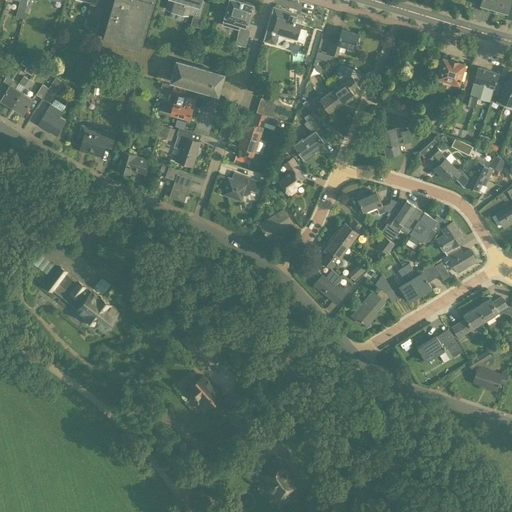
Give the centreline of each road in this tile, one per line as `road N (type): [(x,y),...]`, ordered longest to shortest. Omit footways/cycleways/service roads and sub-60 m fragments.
road 1 (residential): [(189,511),(105,410),(0,333)]
road 2 (residential): [(270,0),(192,224)]
road 3 (residential): [(192,224),(107,190),(0,126)]
road 4 (residential): [(339,177),(371,173),(454,198),(474,217),(500,267)]
road 5 (residential): [(401,10),(339,177)]
road 6 (residential): [(511,424),(389,382),(354,355)]
road 7 (residential): [(354,355),(500,267)]
